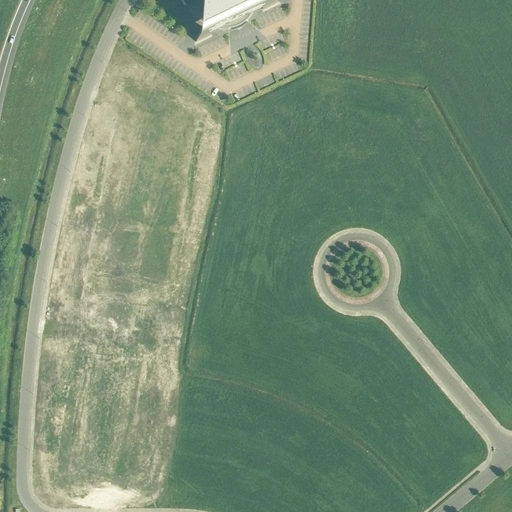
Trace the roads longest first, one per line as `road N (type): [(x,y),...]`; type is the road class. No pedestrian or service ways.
road 1 (residential): [(125,0),(81,103),(45,246),(22,465),(34,511)]
road 2 (residential): [(380,300),(393,275),(387,253),(358,236),(336,242),(320,272),(328,296),(349,309),(374,305)]
road 3 (residential): [(509,456),(380,300)]
